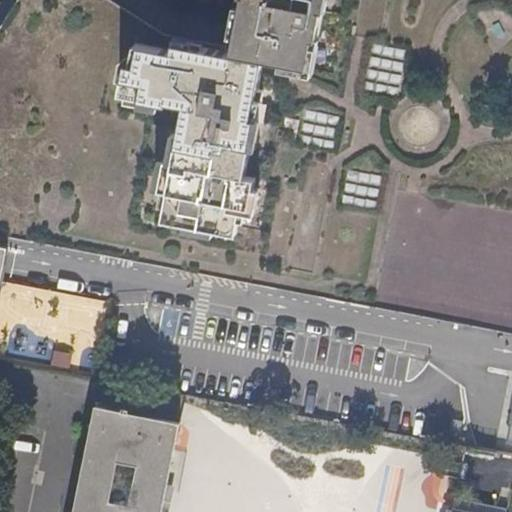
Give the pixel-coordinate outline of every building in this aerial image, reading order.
[(511,0),(244,0),(233,51),(183,41),(175,39),(115,0),(19,0),(0,31),(0,233),(106,255),(212,276),(372,306),(511,332),(511,0)] [(0,305),(1,306),(9,262),(12,248),(0,245),(0,305)] [(85,298),(83,313),(102,316),(104,301),(85,298)] [(49,364),(68,367),(70,352),(51,350),(49,364)] [(97,405),(75,511),(162,511),(168,483),(181,423),(129,412),(129,409),(124,408),(123,411),(97,405)] [(175,511),(181,485),(168,483),(162,511),(175,511)]
